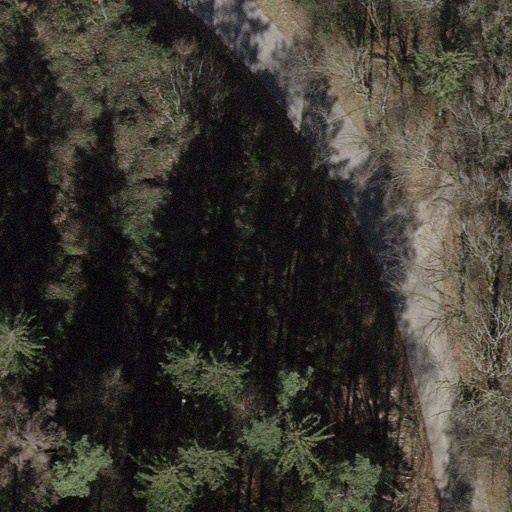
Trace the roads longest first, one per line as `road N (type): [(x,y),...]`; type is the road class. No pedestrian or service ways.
road 1 (unclassified): [(481,511),(418,299),(323,101),(206,0)]
road 2 (track): [(323,101),(470,0)]
